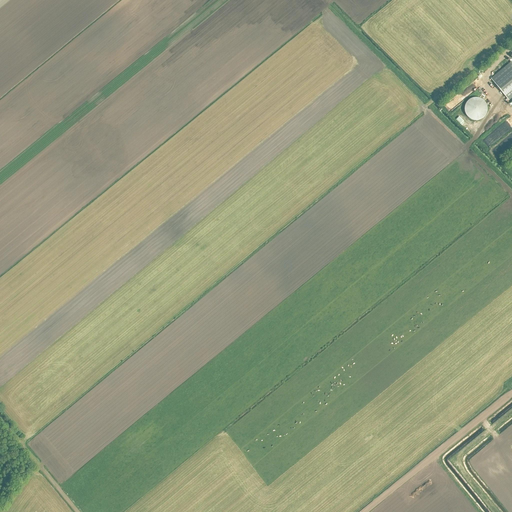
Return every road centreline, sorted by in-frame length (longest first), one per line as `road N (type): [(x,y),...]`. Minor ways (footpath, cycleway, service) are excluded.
road 1 (track): [(365,511),(511,392)]
road 2 (track): [(78,511),(0,417)]
